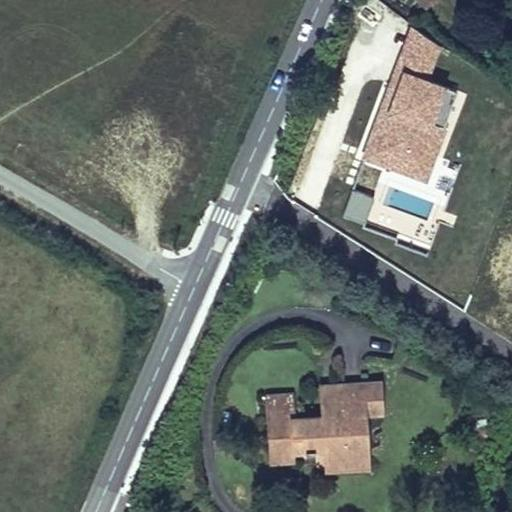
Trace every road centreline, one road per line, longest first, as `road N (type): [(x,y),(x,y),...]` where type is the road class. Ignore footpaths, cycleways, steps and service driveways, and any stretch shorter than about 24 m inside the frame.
road 1 (track): [(240,181),(511,351)]
road 2 (tertiary): [(322,0),(194,287)]
road 3 (tertiary): [(194,287),(95,511)]
road 4 (residential): [(0,175),(194,287)]
